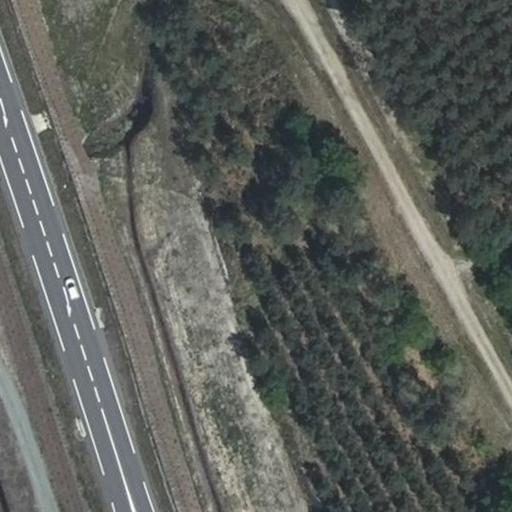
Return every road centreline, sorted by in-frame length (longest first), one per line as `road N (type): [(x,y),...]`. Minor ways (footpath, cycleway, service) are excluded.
road 1 (track): [(297,0),(511,390)]
road 2 (primary): [(127,474),(0,94)]
road 3 (track): [(0,358),(56,511)]
